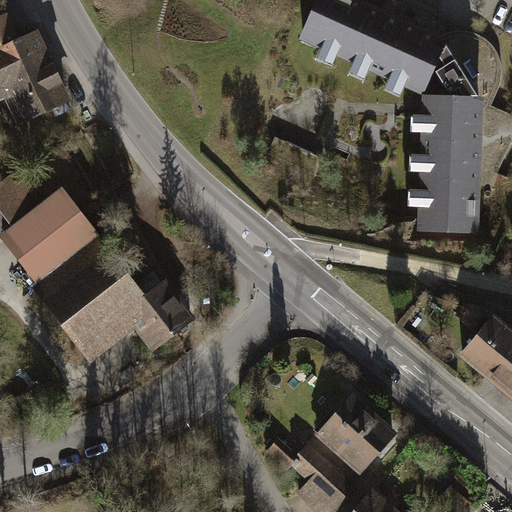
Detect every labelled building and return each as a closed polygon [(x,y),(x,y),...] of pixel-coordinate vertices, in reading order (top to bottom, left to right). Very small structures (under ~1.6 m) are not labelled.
[(361,6),(348,0),(320,0),(304,37),(423,91),(442,49),(359,12),(361,6)] [(0,133),(6,131),(0,119),(0,93),(5,92),(20,124),(53,107),(57,116),(71,109),(34,33),(15,41),(4,17),(0,18),(0,133)] [(470,191),(473,100),(465,100),(428,98),(423,229),(475,231),(477,192),(470,191)] [(324,159),(275,137),(267,157),(315,178),(324,159)] [(0,203),(16,224),(40,205),(15,174),(0,185),(0,203)] [(5,234),(52,295),(48,298),(84,346),(128,312),(156,348),(192,320),(164,284),(163,285),(154,274),(136,289),(61,191),(5,234)] [(511,394),(511,333),(492,318),(463,352),(501,384),(501,385),(511,394)] [(352,398),(319,435),(361,472),(393,435),(352,398)] [(319,511),(334,511),(356,489),(308,445),(298,457),(279,440),(269,451),(288,469),(294,464),(311,480),(300,492),(319,511)] [(378,485),(353,511),(396,511),(395,510),(400,504),(378,485)] [(474,511),(476,510),(459,495),(447,509),(451,511),(450,511),(474,511)]
